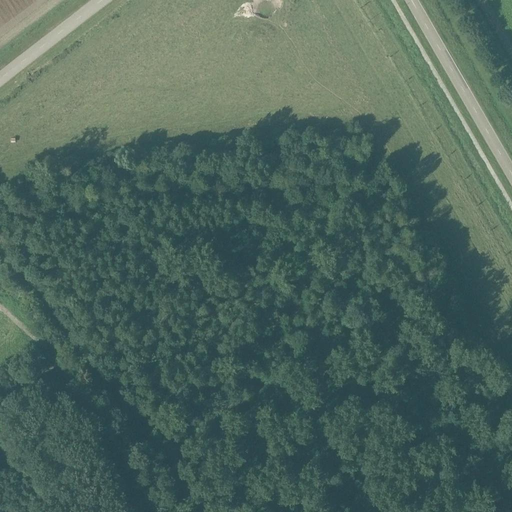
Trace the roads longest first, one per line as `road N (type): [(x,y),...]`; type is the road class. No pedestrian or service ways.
road 1 (tertiary): [(408,0),(511,179)]
road 2 (unclassified): [(0,79),(105,0)]
